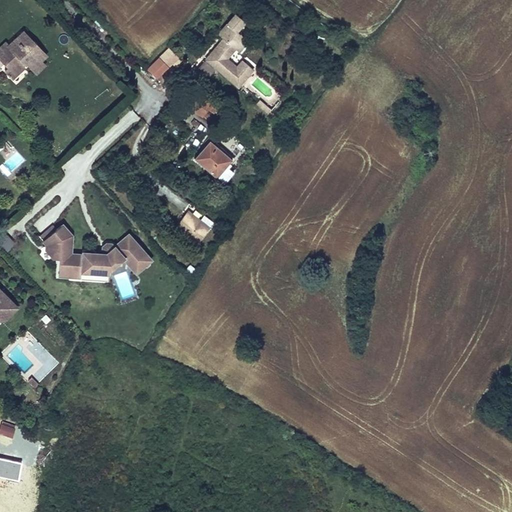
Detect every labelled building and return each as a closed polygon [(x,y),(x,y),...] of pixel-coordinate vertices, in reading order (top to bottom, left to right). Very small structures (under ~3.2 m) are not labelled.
[(234,13),(217,34),(223,39),(206,60),(237,87),(252,69),(241,60),(236,67),(226,58),(234,48),(240,53),(249,42),(235,31),(243,21),(234,13)] [(7,46),(0,52),(0,59),(16,77),(22,71),(27,66),(31,70),(40,61),(45,57),(21,33),(7,46)] [(156,80),(170,66),(174,71),(182,62),(167,47),(145,69),(156,80)] [(45,67),(40,61),(31,70),(36,75),(45,67)] [(203,61),(193,73),(197,76),(203,81),(213,69),(203,61)] [(211,105),(190,88),(180,99),(201,116),(211,105)] [(255,104),(266,114),(274,105),(262,95),(255,104)] [(215,141),(209,135),(206,138),(209,140),(194,158),(216,177),(225,184),(234,172),(226,165),(229,162),(214,149),(216,146),(213,144),(215,141)] [(182,214),(171,229),(196,246),(211,225),(195,214),(190,219),(182,214)] [(108,273),(108,264),(112,263),(115,263),(118,262),(120,260),(123,258),(136,273),(144,266),(144,267),(147,267),(150,264),(150,262),(149,261),(151,260),(128,234),(117,243),(119,245),(116,248),(114,246),(113,246),(105,254),(104,256),(95,255),(95,253),(95,251),(93,250),(90,249),(87,249),(84,250),(82,250),(82,254),(71,254),(71,248),(68,248),(68,246),(71,242),(72,235),(62,225),(55,231),(43,241),(43,242),(46,245),(49,248),(51,246),(58,254),(56,256),(58,258),(60,260),(59,276),(69,277),(70,268),(81,269),(81,272),(107,273),(108,273)] [(40,238),(43,241),(55,231),(52,227),(40,238)] [(0,244),(6,251),(15,243),(7,235),(0,241),(0,244)] [(95,253),(95,255),(104,256),(105,254),(113,246),(111,244),(106,243),(102,247),(102,252),(103,253),(95,253)] [(49,248),(46,245),(45,250),(53,258),(58,258),(56,256),(58,254),(51,246),(49,248)] [(81,269),(70,268),(69,277),(81,278),(81,279),(107,281),(107,273),(81,272),(81,269)] [(0,311),(9,302),(0,292),(0,311)] [(0,317),(12,305),(9,302),(0,311),(0,317)] [(23,378),(44,359),(24,336),(6,351),(10,354),(6,358),(23,378)] [(0,425),(0,434),(13,438),(16,426),(1,422),(0,425)]
